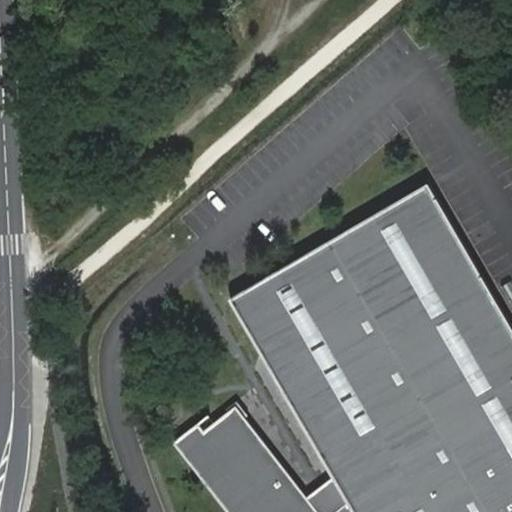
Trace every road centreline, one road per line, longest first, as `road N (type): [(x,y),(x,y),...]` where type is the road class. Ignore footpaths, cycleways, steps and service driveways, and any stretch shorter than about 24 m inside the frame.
road 1 (track): [(0,285),(10,287),(345,0)]
road 2 (tertiary): [(0,52),(14,391)]
road 3 (tertiary): [(9,511),(14,391)]
